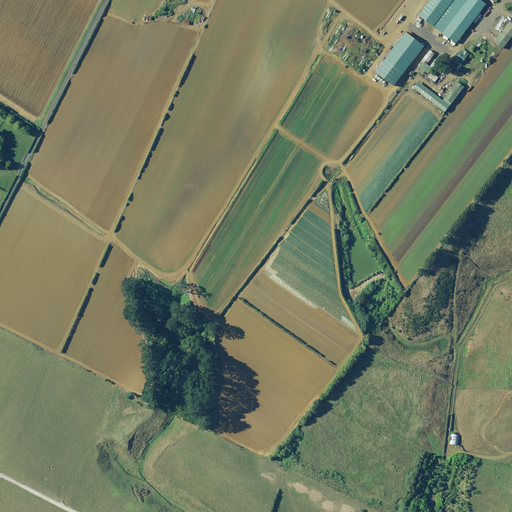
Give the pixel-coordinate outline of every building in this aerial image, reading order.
[(487,0),(486,0),(427,0),(419,12),(457,40),(487,0)] [(511,31),(511,20),(509,18),(494,37),(502,44),(511,31)] [(424,43),(405,29),(374,70),(393,84),(424,43)] [(427,64),(435,54),(430,50),(422,61),(423,61),(418,67),(421,69),(419,71),(423,74),(425,71),(428,73),(432,68),(427,65),(427,64)] [(469,54),(465,50),(464,52),(462,50),(460,53),(458,52),(455,56),(454,56),(452,59),(461,65),(469,54)] [(439,77),(432,72),(427,79),(434,84),(439,77)] [(418,78),(412,85),(444,109),(449,102),(418,78)] [(444,94),(452,100),(464,84),(456,78),(444,94)]
